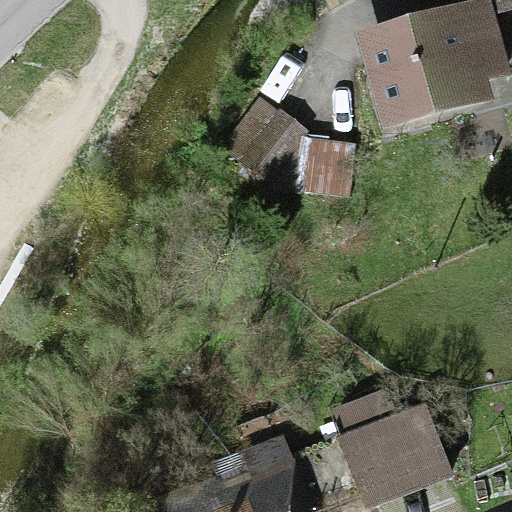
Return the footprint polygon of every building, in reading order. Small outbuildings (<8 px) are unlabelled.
[(490,12),(511,5),(511,0),(428,0),(436,27),(371,45),(393,121),(477,98),(472,78),(506,69),(490,12)] [(247,162),(271,181),(302,142),(278,123),(247,162)] [(353,197),(359,146),(307,140),(301,191),(353,197)] [(370,509),(452,478),(426,412),(344,444),(367,500),(370,509)] [(344,444),(343,439),(287,460),(306,511),(335,511),(367,500),(344,444)] [(306,511),(287,460),(281,443),(247,457),(251,467),(178,496),(155,511),(306,511)]
